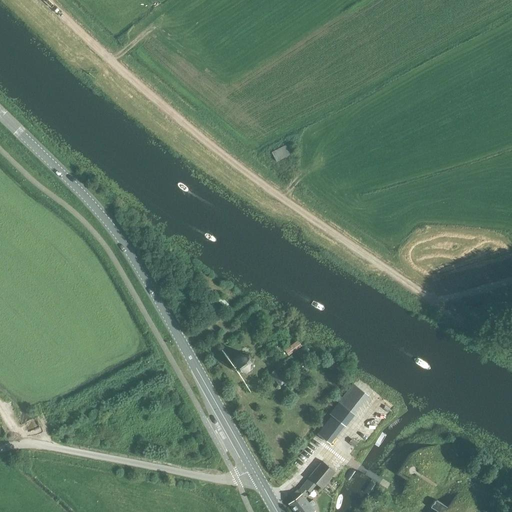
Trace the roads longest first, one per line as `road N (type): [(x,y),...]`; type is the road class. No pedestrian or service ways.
road 1 (track): [(45,0),(283,201),(437,303)]
road 2 (secondary): [(0,115),(114,231),(253,469)]
road 3 (unclassified): [(0,449),(40,445),(222,480),(253,469)]
